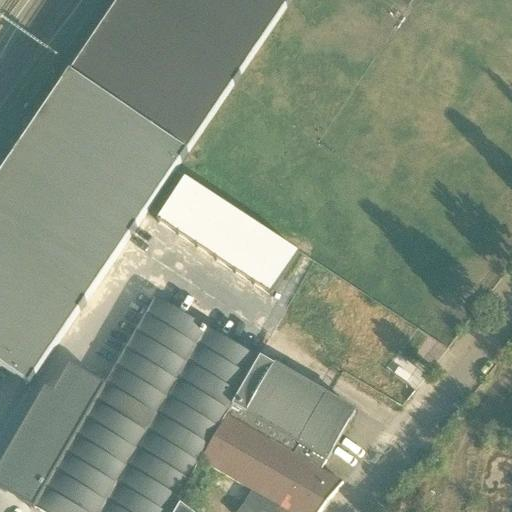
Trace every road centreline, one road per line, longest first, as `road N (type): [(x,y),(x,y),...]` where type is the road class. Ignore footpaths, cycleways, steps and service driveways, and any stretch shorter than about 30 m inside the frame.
road 1 (unknown): [(420,427),(170,260),(146,265),(99,317)]
road 2 (unclassified): [(354,511),(511,309)]
